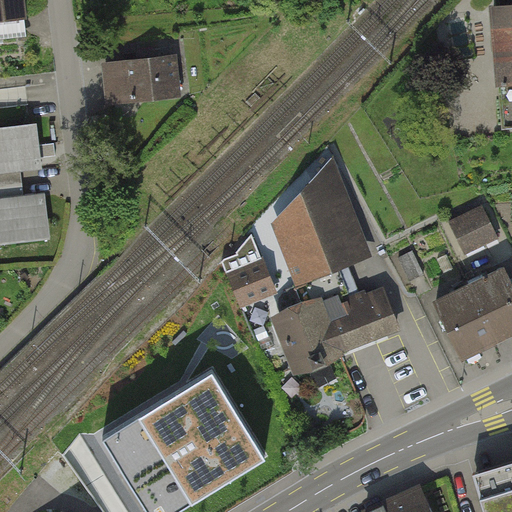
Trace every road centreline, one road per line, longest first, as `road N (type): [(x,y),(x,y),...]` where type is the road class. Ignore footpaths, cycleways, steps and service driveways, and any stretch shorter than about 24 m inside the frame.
road 1 (residential): [(0,347),(48,302),(70,265),(78,207),(56,0)]
road 2 (primary): [(291,511),(373,463),(511,403)]
